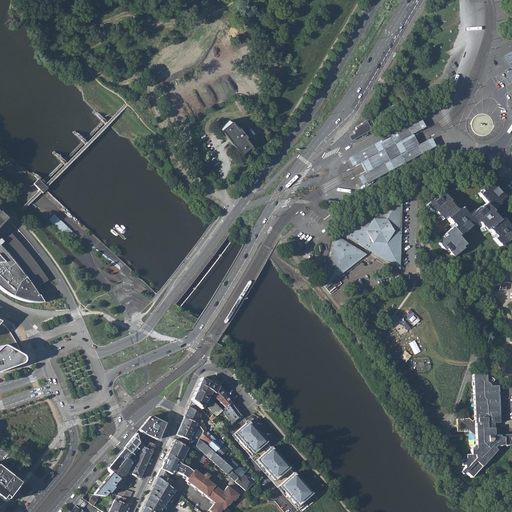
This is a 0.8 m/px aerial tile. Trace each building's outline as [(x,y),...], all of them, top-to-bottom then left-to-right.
[(235,100),(243,113),(248,108),(241,97),(235,100)] [(243,113),(263,136),(269,131),(264,126),(248,108),(243,113)] [(356,178),(361,187),(383,174),(404,163),(434,147),(430,138),(417,145),(415,142),(413,138),(411,135),(424,128),(419,119),(346,159),(350,167),(358,163),(360,167),(362,171),(364,174),(356,178)] [(351,137),(353,140),(375,128),(370,119),(361,123),(362,124),(355,128),(356,129),(353,131),(354,133),(350,135),(351,137)] [(221,129),(240,152),(250,145),(244,138),(246,136),(238,127),(236,128),(231,121),(221,129)] [(46,187),(38,179),(33,184),(42,192),(43,193),(47,188),(46,187)] [(446,248),(453,256),(462,248),(461,246),(464,244),(457,236),(466,228),(467,230),(477,222),(484,230),(486,227),(494,237),(493,238),(500,246),(507,239),(508,241),(511,237),(511,229),(510,227),(508,228),(502,220),(498,222),(490,213),(499,205),(498,203),(506,197),(499,189),(497,191),(490,183),(481,191),(482,192),(480,194),(487,203),(478,211),(476,209),(467,217),(461,209),(457,211),(449,202),(451,201),(444,193),(436,199),(435,198),(427,204),(434,212),(436,211),(443,219),(446,216),(453,226),(444,233),(446,235),(438,242),(444,249),(446,248)] [(398,197),(340,229),(340,232),(394,266),(399,264),(401,199),(398,197)] [(0,288),(7,294),(17,299),(25,301),(34,303),(42,303),(37,295),(32,295),(33,288),(34,288),(35,289),(48,280),(37,265),(30,256),(22,246),(15,238),(11,234),(0,243),(0,224),(6,219),(0,214),(0,288)] [(77,235),(54,214),(48,220),(72,241),(77,235)] [(327,265),(323,285),(331,295),(339,289),(338,288),(342,284),(339,279),(344,276),(342,273),(361,258),(361,253),(340,240),(337,238),(335,239),(334,243),(331,242),(327,265)] [(511,270),(511,269),(498,269),(498,281),(510,281),(511,275),(511,270)] [(419,321),(414,317),(409,322),(413,326),(419,321)] [(411,329),(404,322),(401,324),(408,331),(411,329)] [(0,372),(21,363),(23,361),(22,357),(15,342),(8,330),(7,329),(3,325),(0,323),(0,372)] [(419,345),(415,341),(406,349),(410,354),(419,345)] [(466,470),(472,476),(497,449),(494,447),(496,444),(511,443),(511,432),(508,433),(500,427),(499,385),(491,385),(491,383),(487,380),(487,372),(474,373),(475,417),(473,420),(470,417),(458,417),(459,430),(469,430),(470,429),(476,435),(477,446),(475,448),(472,448),(472,453),(467,453),(467,457),(465,458),(462,459),(462,464),(465,464),(466,465),(465,466),(467,469),(466,470)] [(207,396),(210,393),(212,395),(213,393),(216,389),(201,378),(191,400),(200,409),(211,421),(215,417),(212,415),(214,413),(216,416),(221,411),(221,410),(207,396)] [(230,403),(216,389),(213,393),(212,395),(225,407),(230,403)] [(239,415),(230,403),(225,407),(221,410),(221,411),(229,423),(239,415)] [(199,416),(200,416),(188,406),(183,417),(196,424),(197,422),(199,416)] [(138,429),(144,434),(156,439),(164,423),(149,416),(138,429)] [(192,438),(192,437),(197,439),(200,433),(194,429),(196,424),(183,417),(175,435),(189,440),(190,437),(192,438)] [(247,422),(233,434),(251,455),(265,442),(247,422)] [(206,433),(203,423),(198,426),(203,431),(199,440),(214,454),(221,447),(206,433)] [(137,443),(135,433),(128,442),(129,443),(107,469),(111,472),(119,479),(126,471),(139,478),(153,446),(153,444),(145,441),(142,446),(140,445),(131,461),(126,458),(133,445),(135,446),(137,443)] [(28,441),(24,438),(19,444),(23,448),(28,441)] [(169,449),(167,453),(180,463),(182,459),(185,452),(187,447),(174,439),(169,449)] [(196,446),(225,473),(226,474),(230,469),(217,457),(214,454),(199,440),(196,446)] [(128,442),(107,467),(107,469),(129,443),(128,442)] [(270,447),(265,442),(251,455),(256,460),(270,447)] [(214,454),(217,457),(224,450),(221,447),(214,454)] [(270,447),(256,460),(274,481),(288,468),(270,447)] [(180,463),(167,453),(162,463),(171,467),(170,469),(172,470),(175,471),(177,468),(178,466),(180,463)] [(171,467),(162,463),(159,469),(164,471),(171,474),(172,470),(170,469),(171,467)] [(184,466),(180,463),(178,466),(177,468),(175,471),(179,474),(186,479),(192,472),(187,468),(184,466)] [(0,468),(0,506),(7,498),(18,482),(0,468)] [(293,473),(288,468),(274,481),(278,485),(293,473)] [(156,477),(170,487),(172,483),(170,482),(167,481),(165,480),(166,477),(168,474),(164,471),(159,469),(156,477)] [(239,477),(230,469),(226,474),(244,492),(249,487),(250,487),(253,484),(248,477),(246,479),(242,475),(239,477)] [(197,474),(192,471),(192,472),(186,479),(184,481),(210,501),(212,498),(223,507),(224,505),(226,507),(230,501),(232,502),(237,496),(226,487),(222,493),(218,490),(217,491),(204,480),(205,477),(205,476),(204,475),(203,475),(202,475),(201,476),(198,474),(197,474)] [(111,472),(92,494),(96,495),(105,496),(119,479),(111,472)] [(293,473),(278,485),(299,509),(314,497),(302,483),(293,473)] [(177,496),(180,499),(182,496),(175,490),(174,490),(170,487),(156,477),(142,505),(151,511),(164,511),(163,511),(162,511),(158,511),(171,495),(175,499),(177,496)] [(121,496),(128,499),(132,492),(126,490),(125,491),(122,489),(117,495),(121,496)] [(122,511),(128,499),(121,496),(118,501),(114,499),(108,511),(122,511)] [(223,507),(212,498),(210,501),(212,503),(206,510),(208,511),(217,511),(220,509),(221,510),(223,507)] [(82,508),(86,503),(81,499),(77,504),(82,508)]
